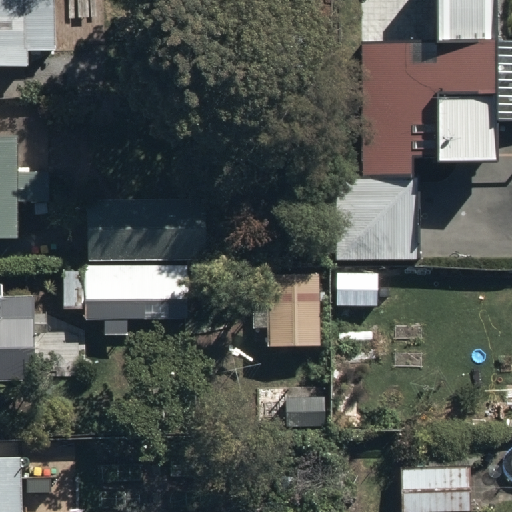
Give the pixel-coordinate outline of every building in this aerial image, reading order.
[(0,0),(0,56),(27,56),(27,44),(54,44),(52,0),(0,0)] [(483,0),(435,0),(437,25),(484,24),(483,0)] [(358,44),(363,173),(420,170),(416,78),(490,75),(489,39),(358,44)] [(488,92),(434,94),(436,151),(489,150),(488,92)] [(0,236),(18,236),(17,197),(50,197),(49,165),(17,165),(17,123),(0,123),(0,236)] [(335,185),(335,258),(416,257),(416,184),(335,185)] [(90,204),(90,255),(209,254),(209,204),(90,204)] [(264,270),(264,342),(321,341),(321,269),(264,270)] [(0,281),(0,377),(39,377),(37,281),(0,281)] [(18,511),(17,453),(0,453),(0,511),(18,511)] [(469,461),(400,460),(400,505),(405,505),(404,511),(436,511),(436,501),(468,501),(469,461)]
